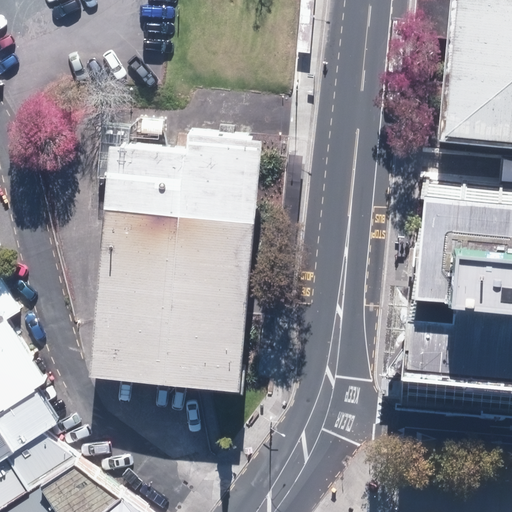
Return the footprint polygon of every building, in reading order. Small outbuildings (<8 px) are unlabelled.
[(0,0),(0,26),(40,0),(70,0),(71,0),(0,0)] [(311,0),(301,0),(297,45),(308,46),(311,0)] [(511,0),(453,0),(442,131),(511,136),(511,0)] [(133,117),(106,114),(101,167),(111,167),(90,362),(199,373),(211,374),(245,377),(267,128),(193,120),(191,140),(130,135),(133,117)] [(305,149),(291,148),(287,198),(301,199),(305,149)] [(511,170),(428,164),(408,364),(511,369),(511,170)] [(0,317),(11,310),(26,299),(8,274),(0,262),(0,317)] [(11,310),(0,317),(0,400),(38,377),(51,369),(11,310)] [(285,312),(266,310),(264,340),(282,341),(285,312)] [(279,376),(282,347),(262,345),(260,375),(279,376)] [(38,377),(0,400),(0,501),(80,449),(47,422),(60,410),(38,377)] [(0,501),(0,511),(89,511),(128,481),(80,449),(0,501)] [(168,511),(128,481),(89,511),(168,511)]
